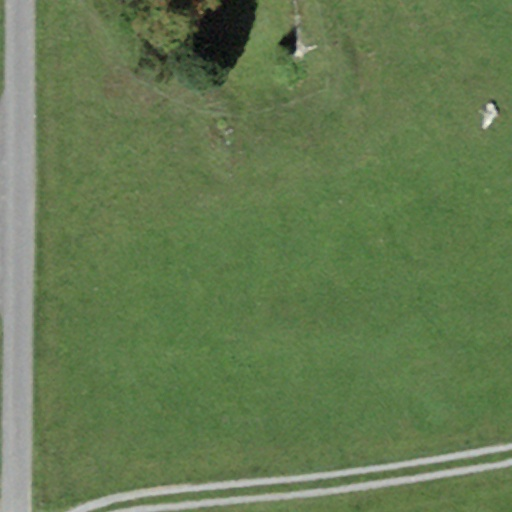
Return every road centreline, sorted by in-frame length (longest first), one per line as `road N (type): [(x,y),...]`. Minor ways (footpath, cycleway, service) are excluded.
road 1 (unclassified): [(21,0),(14,511)]
road 2 (track): [(115,511),(139,501),(511,452)]
